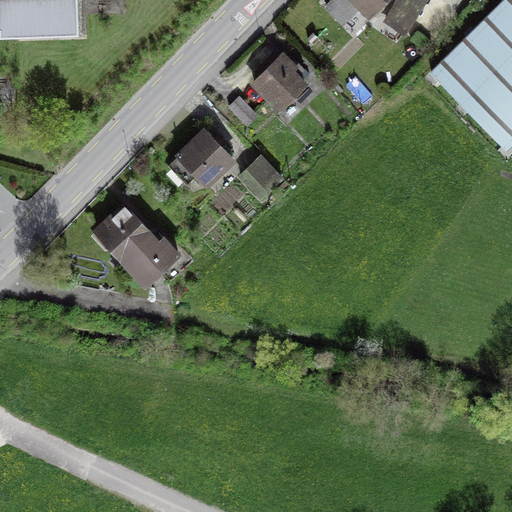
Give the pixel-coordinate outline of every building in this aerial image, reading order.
[(0,0),(0,37),(77,35),(75,0),(0,0)] [(385,0),(347,0),(366,19),(385,0)] [(425,0),(396,0),(382,25),(403,38),(425,0)] [(504,149),(511,141),(511,0),(506,0),(430,74),(504,149)] [(310,81),(283,53),(249,86),(276,114),(310,81)] [(228,105),(247,124),(257,115),(237,96),(228,105)] [(233,163),(200,130),(172,157),(205,190),(233,163)] [(260,155),(242,174),(263,195),(281,176),(260,155)] [(123,206),(93,231),(143,289),(178,258),(154,230),(149,236),(123,206)]
